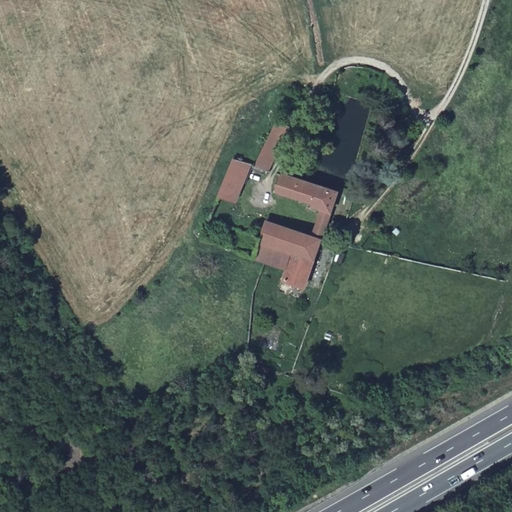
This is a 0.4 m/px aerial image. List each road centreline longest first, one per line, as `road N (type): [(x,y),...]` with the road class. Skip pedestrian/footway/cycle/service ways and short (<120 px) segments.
road 1 (motorway): [(511,413),(340,511)]
road 2 (unclassified): [(0,420),(45,433),(68,451),(46,474),(0,481)]
road 3 (motorway): [(389,511),(511,442)]
